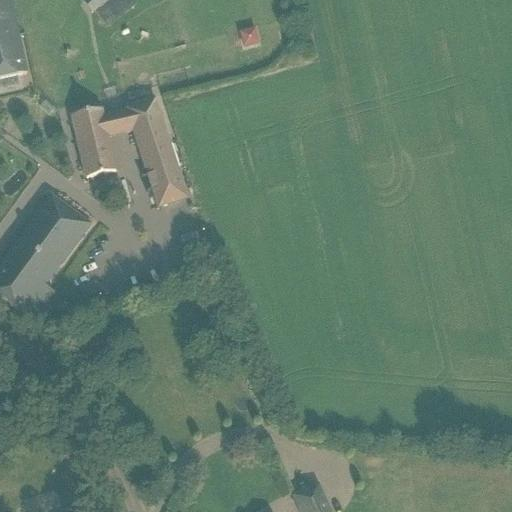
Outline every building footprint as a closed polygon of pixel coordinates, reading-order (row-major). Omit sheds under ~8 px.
[(13,10),(10,0),(0,0),(0,80),(26,75),(12,11),(13,10)] [(85,0),(83,2),(93,15),(112,0),(85,0)] [(187,199),(153,98),(125,107),(158,209),(187,199)] [(115,173),(101,111),(72,117),(86,180),(115,173)] [(62,264),(90,226),(51,198),(23,235),(24,236),(0,269),(0,300),(22,316),(61,263),(62,264)] [(297,497),(297,498),(295,499),(301,511),(327,511),(317,488),(297,497)]
